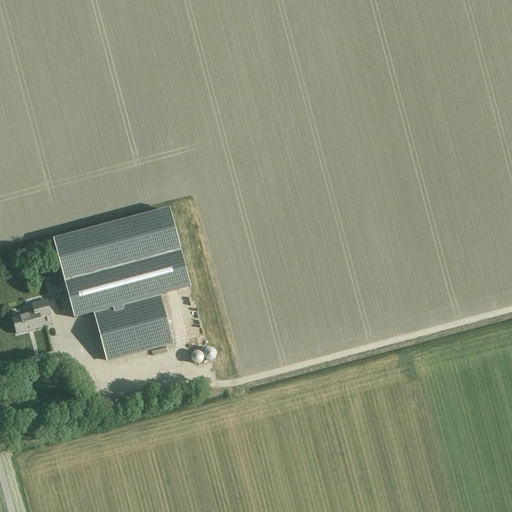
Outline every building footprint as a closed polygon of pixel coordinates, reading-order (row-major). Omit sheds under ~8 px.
[(173,343),(160,295),(191,287),(170,210),(54,241),(75,318),(94,313),(107,361),(173,343)] [(59,275),(50,276),(52,285),(61,284),(59,275)] [(24,290),(31,289),(30,281),(23,282),(24,290)] [(13,318),(17,334),(43,327),(40,317),(50,314),(47,300),(33,304),(35,312),(13,318)] [(44,354),(63,352),(62,337),(43,338),(44,354)] [(186,352),(185,363),(196,364),(197,353),(186,352)]
